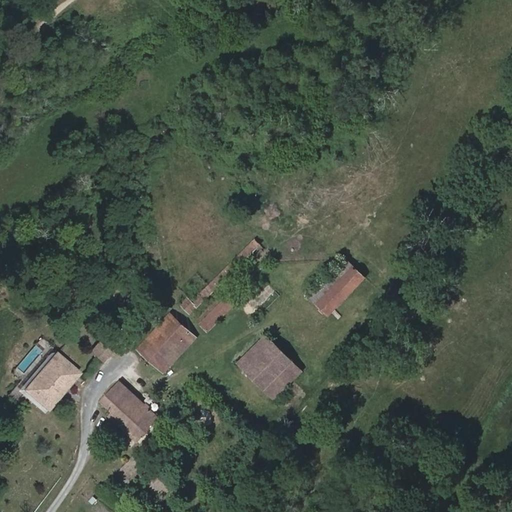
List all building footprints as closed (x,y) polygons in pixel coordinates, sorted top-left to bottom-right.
[(260,243),(255,238),(192,300),(187,296),(180,303),(190,313),(260,243)] [(312,297),(318,303),(354,264),(348,258),(312,297)] [(366,276),(354,264),(318,303),(329,313),(366,276)] [(235,301),(228,295),(200,323),(208,330),(235,301)] [(195,336),(169,313),(138,348),(164,371),(195,336)] [(303,371),(267,334),(240,362),(276,397),(303,371)] [(115,347),(103,337),(91,350),(103,361),(115,347)] [(80,373),(57,353),(26,389),(49,409),(80,373)] [(113,411),(140,436),(158,415),(120,381),(102,401),(113,411)] [(140,436),(113,411),(109,415),(136,440),(140,436)] [(181,451),(168,437),(156,449),(170,461),(181,451)]
